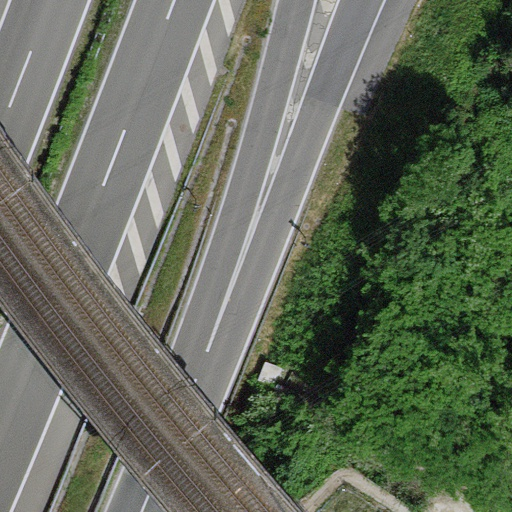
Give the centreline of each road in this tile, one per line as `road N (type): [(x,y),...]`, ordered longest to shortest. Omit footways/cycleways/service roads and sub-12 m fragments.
road 1 (motorway): [(0,440),(174,0)]
road 2 (motorway): [(239,267),(362,0)]
road 3 (motorway): [(239,267),(301,0)]
road 4 (motorway): [(141,511),(239,267)]
road 5 (motorway): [(50,0),(0,131)]
